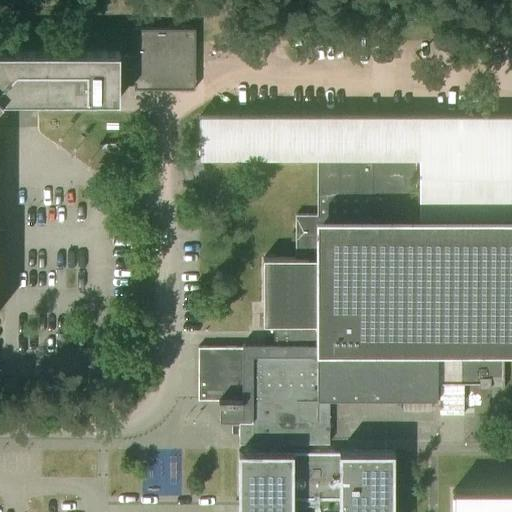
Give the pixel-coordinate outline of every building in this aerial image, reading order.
[(0,241),(3,241),(2,227),(0,226),(0,100),(4,97),(121,97),(121,82),(135,82),(135,87),(141,87),(196,87),(196,73),(196,26),(135,26),(135,53),(121,53),(121,49),(0,48),(0,241)] [(199,116),(199,156),(200,156),(201,156),(253,157),(320,157),(320,160),(318,159),(318,213),(297,213),(297,256),(264,256),(264,322),(275,322),(276,344),(242,344),(242,346),(242,397),(219,397),(219,420),(239,420),(239,441),(330,442),(331,398),(437,398),(437,383),(480,383),(480,387),(490,387),(504,387),(504,356),(511,356),(511,115),(319,115),(200,115),(199,116)] [(199,345),(198,397),(219,397),(242,397),(242,346),(199,345)] [(238,511),(394,511),(394,455),(394,450),(239,449),(239,496),(238,511)] [(452,488),(452,511),(511,511),(511,488),(486,488),(452,488)]
